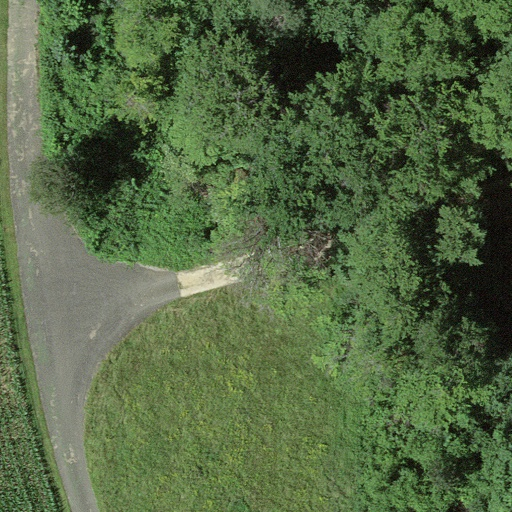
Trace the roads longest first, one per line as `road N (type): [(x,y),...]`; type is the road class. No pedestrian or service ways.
road 1 (track): [(9,0),(6,166),(24,322),(511,189)]
road 2 (track): [(67,511),(24,322)]
